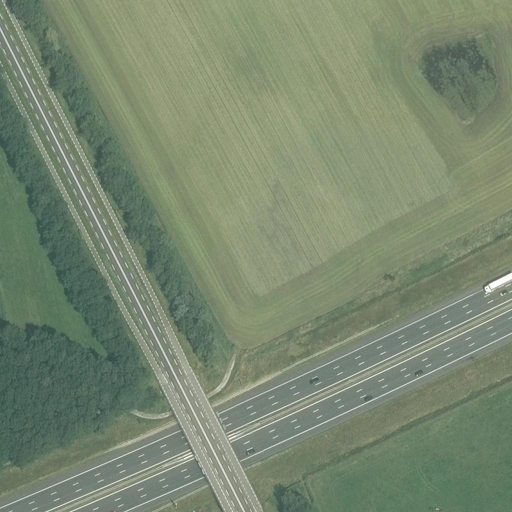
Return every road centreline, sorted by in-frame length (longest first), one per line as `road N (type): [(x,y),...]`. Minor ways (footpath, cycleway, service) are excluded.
road 1 (secondary): [(244,511),(0,28)]
road 2 (motorway): [(511,287),(19,511)]
road 3 (motorway): [(97,511),(511,321)]
road 4 (track): [(0,354),(147,416),(215,392),(228,373)]
